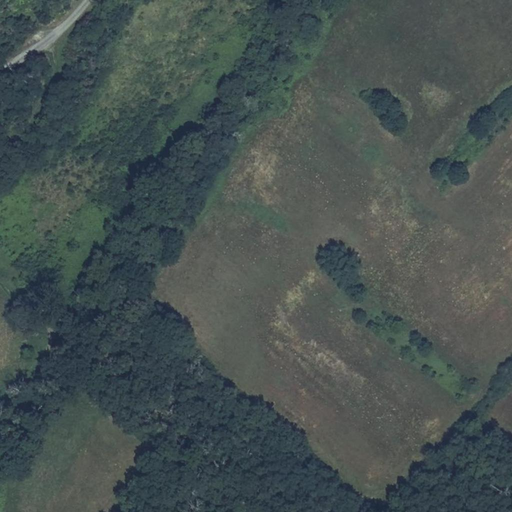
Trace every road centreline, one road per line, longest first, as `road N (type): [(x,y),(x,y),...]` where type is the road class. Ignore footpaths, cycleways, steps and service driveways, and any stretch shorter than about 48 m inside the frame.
road 1 (track): [(0,285),(154,406),(250,511)]
road 2 (track): [(51,36),(56,55),(42,90),(0,157)]
